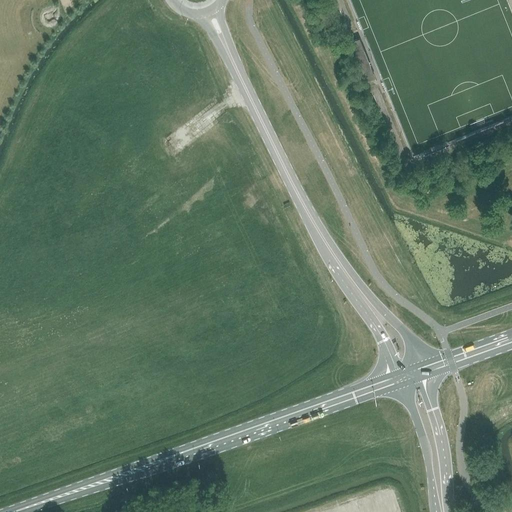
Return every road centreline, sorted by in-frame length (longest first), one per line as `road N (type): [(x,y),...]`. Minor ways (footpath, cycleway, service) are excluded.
road 1 (primary): [(17,511),(395,380)]
road 2 (tertiary): [(355,288),(294,188),(227,49)]
road 3 (tertiary): [(448,511),(440,435),(420,371)]
road 4 (tertiary): [(395,380),(423,441),(435,511)]
